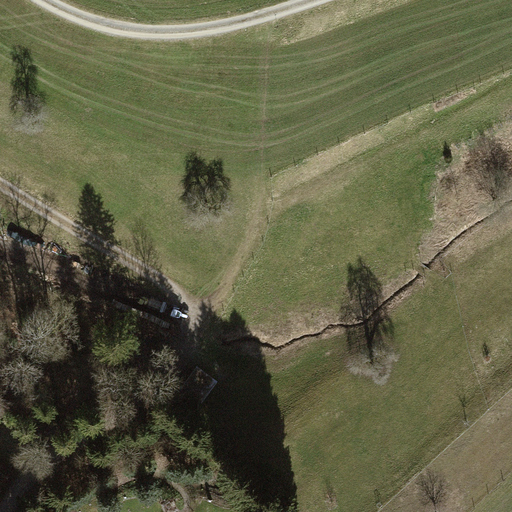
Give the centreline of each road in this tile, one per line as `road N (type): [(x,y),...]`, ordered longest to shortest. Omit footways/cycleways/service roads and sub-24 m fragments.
road 1 (track): [(280,18),(151,37),(105,31),(44,0)]
road 2 (track): [(0,186),(170,291),(196,326)]
road 3 (track): [(196,326),(134,400),(63,454)]
